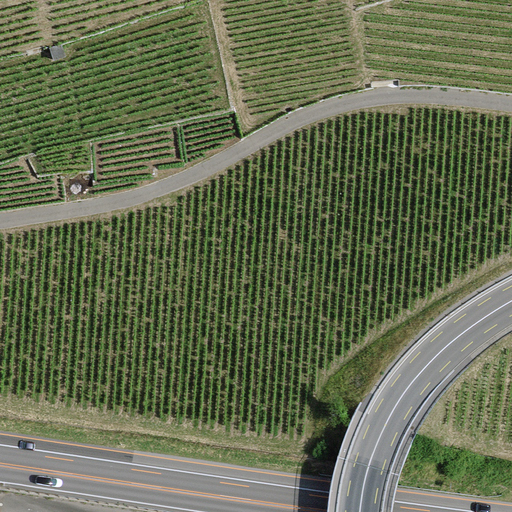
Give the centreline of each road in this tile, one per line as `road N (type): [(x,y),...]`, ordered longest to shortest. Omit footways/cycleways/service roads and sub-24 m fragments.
road 1 (unclassified): [(0,221),(137,196),(352,100),(424,94),(511,103)]
road 2 (motorway): [(347,511),(0,462)]
road 3 (primary): [(511,300),(452,340),(407,386),(369,466)]
